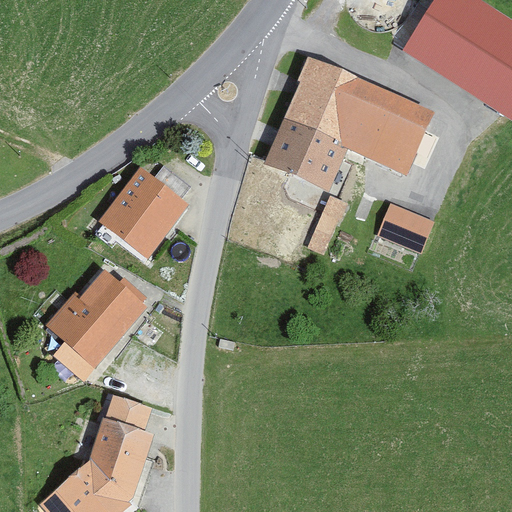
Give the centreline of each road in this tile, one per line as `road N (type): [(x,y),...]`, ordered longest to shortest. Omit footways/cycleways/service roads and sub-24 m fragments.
road 1 (unclassified): [(192,511),(191,337),(276,0)]
road 2 (tertiary): [(274,0),(182,100),(105,162),(0,215)]
